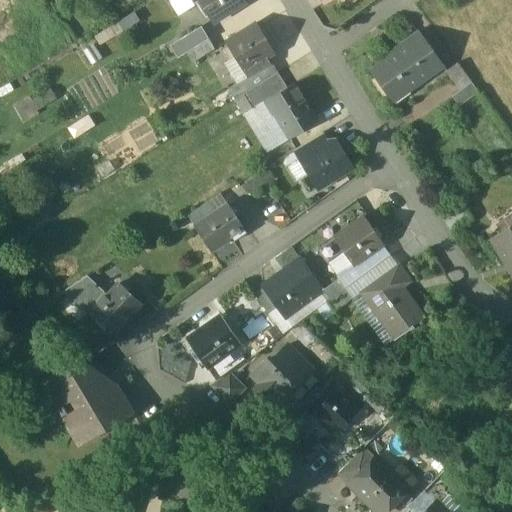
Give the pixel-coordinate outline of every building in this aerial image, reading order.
[(168,0),(178,16),(200,2),(199,0),(168,0)] [(242,0),(199,0),(200,2),(213,22),(244,3),(242,0)] [(258,23),(226,41),(247,77),(267,66),(263,59),(274,53),(258,23)] [(201,29),(171,47),(177,57),(187,51),(208,39),(201,29)] [(418,33),(395,49),(397,52),(369,71),(391,101),(441,66),(418,33)] [(208,39),(187,51),(193,62),(214,49),(208,39)] [(267,66),(247,77),(254,88),(278,74),(271,63),(267,66)] [(471,82),(457,63),(445,72),(459,91),(471,82)] [(254,88),(243,95),(252,110),(264,102),(286,88),(278,74),(254,88)] [(254,88),(247,77),(229,88),(236,99),(236,100),(243,95),(254,88)] [(459,91),(451,97),(458,107),(478,92),(471,82),(459,91)] [(317,122),(293,84),(286,88),(264,102),(272,116),(275,114),(289,139),(317,122)] [(243,95),(236,100),(236,99),(235,100),(244,114),(252,110),(243,95)] [(321,133),(294,150),(301,162),(329,145),(328,145),(321,133)] [(329,145),(301,162),(317,188),(351,167),(335,141),(328,145),(329,145)] [(259,173),(242,185),(248,193),(264,182),(259,173)] [(358,204),(338,218),(345,228),(362,216),(365,214),(358,204)] [(228,205),(196,226),(211,249),(228,238),(231,243),(246,233),(228,205)] [(381,243),(362,216),(345,228),(334,235),(335,237),(325,244),(334,256),(344,249),(353,262),(381,243)] [(511,223),(490,238),(507,264),(511,262),(511,263),(511,223)] [(300,259),(263,286),(263,287),(277,306),(285,316),(320,291),(322,290),(300,259)] [(422,316),(400,286),(408,280),(397,264),(360,291),(394,337),(407,327),(408,328),(411,325),(422,316)] [(106,295),(87,276),(66,290),(88,310),(99,297),(102,300),(106,295)] [(322,290),(320,291),(327,301),(346,287),(339,277),(322,290)] [(106,295),(102,300),(99,297),(88,310),(112,332),(139,303),(117,283),(106,295)] [(277,306),(263,287),(254,294),(268,313),(277,306)] [(346,287),(327,301),(334,311),(353,296),(346,287)] [(223,318),(211,327),(209,325),(189,340),(207,367),(237,346),(241,343),(223,318)] [(312,370),(287,345),(271,361),(268,358),(253,373),(261,382),(257,386),(268,398),(272,393),(281,402),(312,370)] [(237,346),(207,367),(217,380),(246,359),(237,346)] [(94,377),(76,364),(58,375),(63,385),(50,393),(58,406),(56,407),(60,413),(62,413),(74,432),(95,419),(100,427),(130,409),(116,386),(106,391),(101,382),(102,382),(95,376),(94,377)] [(247,388),(230,371),(210,385),(230,405),(247,388)] [(333,383),(309,407),(322,420),(327,415),(338,426),(364,400),(352,388),(345,395),(333,383)] [(167,480),(191,500),(222,463),(199,443),(167,480)] [(363,448),(338,473),(350,484),(375,459),(363,448)] [(384,511),(408,489),(376,458),(375,459),(350,484),(377,511),(384,511)] [(447,511),(437,501),(426,511),(447,511)] [(98,511),(92,502),(76,511),(98,511)]
